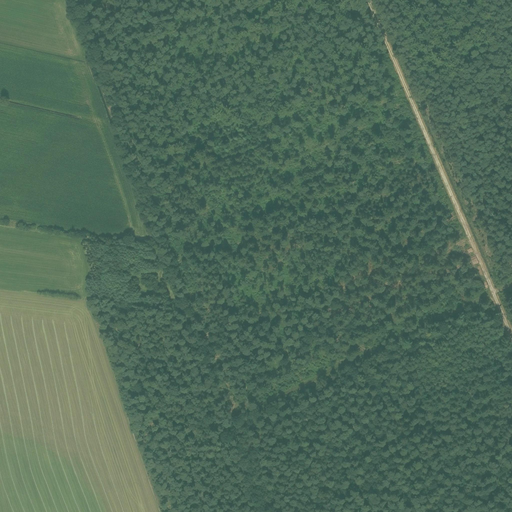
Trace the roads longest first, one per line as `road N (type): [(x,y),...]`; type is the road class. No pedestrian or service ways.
road 1 (track): [(511,342),(368,0)]
road 2 (track): [(163,511),(112,346)]
